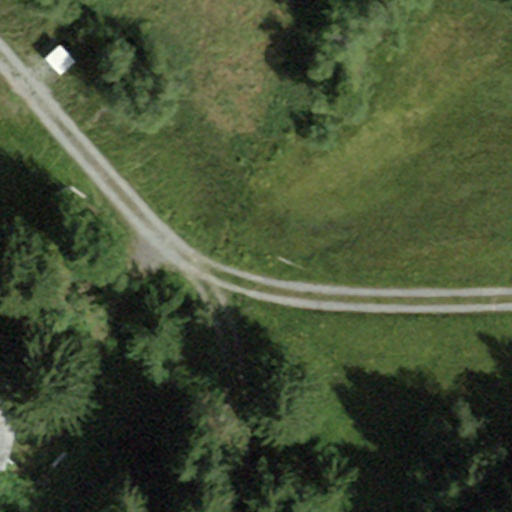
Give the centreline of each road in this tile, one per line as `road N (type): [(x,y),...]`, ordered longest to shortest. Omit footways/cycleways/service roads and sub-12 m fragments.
road 1 (track): [(0,37),(224,293)]
road 2 (track): [(224,293),(413,306),(511,300)]
road 3 (track): [(224,293),(256,511)]
